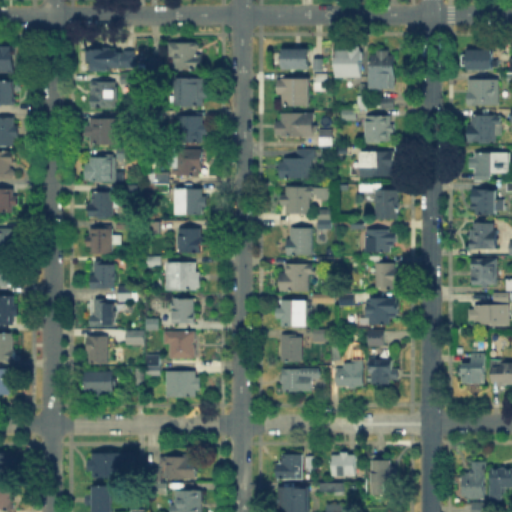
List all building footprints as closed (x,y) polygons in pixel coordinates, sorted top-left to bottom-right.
[(172,68),(172,45),(200,45),(199,68),(172,68)] [(87,57),(97,57),(97,47),(135,47),(134,66),(116,66),(116,74),(87,74),(87,57)] [(0,72),(0,48),(14,48),(14,72),(0,72)] [(361,48),(361,79),(338,79),(338,48),(361,48)] [(310,51),(310,70),(285,70),(285,50),(310,51)] [(493,53),(493,70),(469,69),(469,53),(493,53)] [(397,78),(397,85),(389,84),(389,78),(374,78),(374,54),(397,54),(397,78)] [(314,69),(314,57),(324,57),(324,69),(314,69)] [(149,70),(149,60),(161,60),(161,70),(149,70)] [(314,90),(314,73),(329,73),(329,90),(314,90)] [(135,77),(135,85),(123,85),(123,77),(135,77)] [(203,80),(203,86),(208,86),(208,101),(203,101),(203,107),(178,107),(178,80),(203,80)] [(310,81),(310,107),(280,107),(280,81),(310,81)] [(499,81),(499,106),(469,106),(469,81),(499,81)] [(93,83),(118,83),(118,109),(92,109),(93,83)] [(0,84),(15,85),(15,105),(0,105),(0,84)] [(358,109),(358,88),(366,88),(366,109),(358,109)] [(396,101),(396,110),(383,110),(383,101),(396,101)] [(121,110),(137,110),(137,118),(121,118),(121,110)] [(176,141),(176,115),(207,116),(207,141),(176,141)] [(279,115),(316,115),(316,138),(279,138),(279,115)] [(368,142),(368,117),(392,117),(392,142),(368,142)] [(471,118),(501,118),(501,144),(471,144),(471,118)] [(0,119),(17,120),(17,148),(0,147),(0,119)] [(121,121),(121,145),(88,144),(88,121),(121,121)] [(333,137),(333,147),(321,147),(321,137),(333,137)] [(117,158),(117,151),(130,151),(130,160),(120,160),(119,183),(85,182),(85,158),(117,158)] [(202,151),(202,177),(177,177),(177,151),(202,151)] [(299,160),(299,151),(316,151),(315,181),(283,180),(283,160),(299,160)] [(361,176),(361,153),(395,153),(395,176),(361,176)] [(0,177),(0,154),(11,154),(11,177),(0,177)] [(471,170),(471,155),(510,155),(510,174),(491,174),(491,181),(475,181),(475,170),(471,170)] [(153,190),(153,175),(169,175),(169,190),(153,190)] [(378,192),(360,192),(360,183),(378,183),(378,192)] [(127,187),(138,187),(138,195),(127,195),(127,187)] [(286,189),(313,189),(313,214),(286,214),(286,189)] [(205,191),(205,216),(179,216),(179,191),(205,191)] [(0,192),(17,192),(16,213),(0,213),(0,192)] [(377,192),(399,192),(399,220),(377,220),(377,192)] [(498,192),(498,200),(504,200),(504,215),(474,215),(474,192),(498,192)] [(117,194),(117,218),(94,218),(94,194),(117,194)] [(329,227),(329,208),(316,207),(316,227),(329,227)] [(134,223),(134,231),(119,231),(119,222),(134,223)] [(497,225),(497,250),(473,250),(473,225),(497,225)] [(0,254),(0,230),(15,231),(15,254),(0,254)] [(314,231),(314,256),(292,256),(292,253),(287,253),(287,245),(292,245),(292,230),(314,231)] [(88,252),(89,231),(112,231),(112,252),(88,252)] [(182,231),(206,231),(206,253),(181,253),(182,231)] [(367,254),(367,231),(393,231),(393,254),(367,254)] [(162,259),(162,268),(152,268),(152,259),(162,259)] [(474,261),(500,261),(500,287),(474,287),(474,261)] [(89,287),(89,262),(115,263),(115,287),(89,287)] [(0,285),(0,265),(15,265),(15,285),(0,285)] [(170,265),(201,265),(201,291),(169,291),(170,265)] [(378,290),(378,266),(398,266),(397,290),(378,290)] [(288,273),(288,267),(313,267),(313,294),(280,294),(280,273),(288,273)] [(133,287),(132,296),(137,296),(137,302),(121,302),(121,287),(133,287)] [(506,291),(491,292),(491,300),(506,299),(506,291)] [(511,302),(495,302),(495,294),(511,294),(511,302)] [(340,306),(340,296),(354,296),(354,306),(340,306)] [(0,297),(13,298),(13,306),(19,306),(19,315),(13,315),(13,324),(0,324),(0,297)] [(390,324),(369,324),(370,300),(397,300),(397,312),(390,312),(390,324)] [(196,301),(195,323),(174,323),(174,301),(196,301)] [(116,303),(116,328),(91,328),(91,303),(116,303)] [(279,304),(309,304),(308,328),(279,328),(279,304)] [(473,325),(473,304),(510,304),(510,325),(473,325)] [(315,344),(315,332),(327,332),(327,344),(315,344)] [(370,332),(385,332),(385,346),(370,346),(370,332)] [(167,341),(167,333),(197,333),(197,359),(170,359),(170,341),(167,341)] [(0,335),(16,335),(16,361),(0,361),(0,335)] [(145,335),(145,345),(129,345),(129,335),(145,335)] [(283,361),(283,337),(304,337),(304,361),(283,361)] [(92,362),(92,338),(111,338),(111,362),(92,362)] [(392,347),(400,347),(400,357),(392,357),(392,347)] [(486,388),(461,388),(461,362),(472,362),(472,353),(488,353),(488,371),(486,371),(486,388)] [(148,372),(148,360),(162,360),(162,372),(148,372)] [(511,382),(493,382),(494,362),(511,362),(511,382)] [(371,385),(371,364),(393,364),(393,385),(371,385)] [(341,386),(341,366),(365,367),(365,386),(341,386)] [(0,371),(12,371),(12,398),(0,398),(0,371)] [(170,398),(170,373),(199,373),(199,398),(170,398)] [(282,395),(282,373),(312,373),(312,395),(282,395)] [(88,390),(88,375),(113,375),(113,390),(88,390)] [(284,451),(305,451),(305,478),(284,478),(284,451)] [(0,476),(0,454),(15,454),(15,463),(10,463),(10,476),(0,476)] [(357,455),(357,477),(336,477),(336,455),(357,455)] [(125,456),(125,479),(91,478),(91,456),(125,456)] [(162,467),(162,458),(198,458),(198,480),(167,479),(167,467),(162,467)] [(398,459),(398,487),(393,487),(393,495),(372,495),(372,459),(398,459)] [(486,499),(465,499),(465,474),(474,474),(474,461),(486,461),(486,499)] [(507,499),(493,499),(493,470),(511,470),(511,489),(507,489),(507,499)] [(322,484),(346,484),(346,496),(322,496),(322,484)] [(0,508),(0,485),(11,485),(11,508),(0,508)] [(158,485),(169,485),(169,494),(158,494),(158,485)] [(95,490),(95,488),(121,488),(121,502),(114,502),(114,511),(90,511),(90,490),(95,490)] [(281,511),(281,490),(313,490),(313,511),(281,511)] [(204,492),(204,511),(176,511),(176,492),(204,492)] [(470,511),(485,511),(485,501),(471,500),(470,511)] [(342,511),(342,502),(325,502),(325,511),(342,511)]
